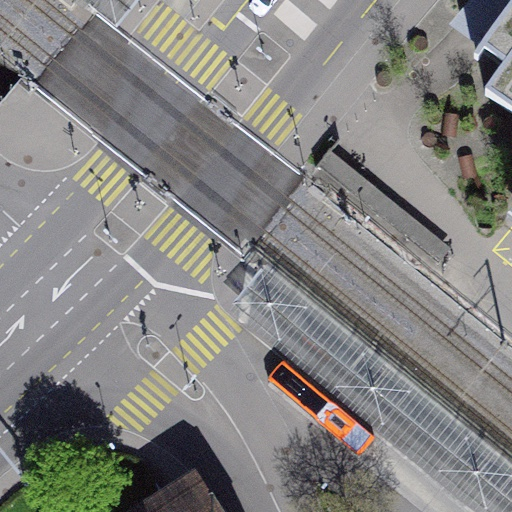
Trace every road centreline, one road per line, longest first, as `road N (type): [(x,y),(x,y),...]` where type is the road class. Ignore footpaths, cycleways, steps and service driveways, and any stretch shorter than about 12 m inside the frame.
road 1 (secondary): [(311,0),(72,275)]
road 2 (residential): [(280,511),(222,415),(72,275)]
